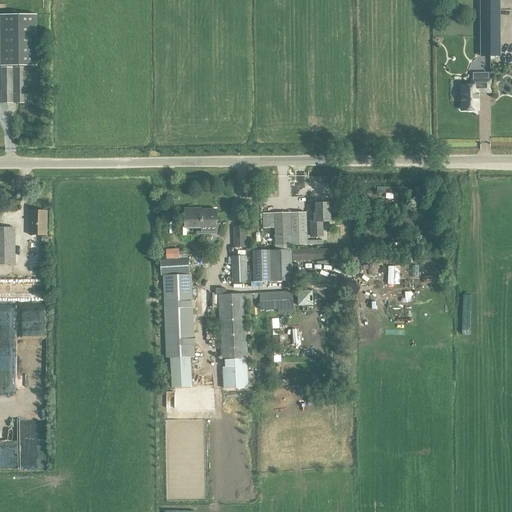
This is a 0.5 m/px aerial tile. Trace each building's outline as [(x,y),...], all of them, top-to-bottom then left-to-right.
[(480,0),(481,57),(500,56),(499,0),(480,0)] [(0,16),(1,66),(37,66),(36,16),(0,16)] [(1,104),(27,104),(26,68),(1,68),(1,104)] [(478,93),(490,93),(490,80),(471,80),(471,86),(461,87),(461,111),(478,110),(478,93)] [(323,222),(331,222),(330,204),(315,204),(315,214),(314,214),(314,222),(310,222),(311,237),(323,236),(323,222)] [(197,234),(217,234),(217,210),(198,210),(198,209),(185,209),(185,228),(197,228),(197,234)] [(47,236),(47,212),(30,211),(30,236),(47,236)] [(275,228),(275,246),(307,245),(307,213),(263,214),(263,229),(275,228)] [(234,248),(246,248),(246,227),(234,227),(234,248)] [(0,263),(16,264),(15,228),(0,228),(0,263)] [(292,248),(292,261),(316,260),(316,259),(343,258),(343,249),(316,249),(316,248),(292,248)] [(166,259),(179,258),(179,253),(178,249),(166,250),(166,259)] [(251,251),(252,282),(292,281),(292,261),(292,250),(275,251),(251,251)] [(233,283),(247,283),(246,256),(232,257),(233,283)] [(203,365),(191,365),(191,358),(194,358),(191,276),(189,276),(189,259),(160,261),(161,275),(164,275),(167,359),(170,359),(171,372),(171,388),(192,388),(191,372),(203,371),(203,365)] [(391,278),(402,278),(402,268),(392,268),(391,278)] [(299,305),(313,304),(313,290),(298,290),(299,305)] [(292,292),(219,295),(223,361),(226,361),(226,368),(223,368),(224,389),(248,388),(244,304),(249,304),(248,299),(260,299),(261,310),(293,308),(292,292)] [(47,455),(32,456),(32,468),(47,467),(47,455)]
